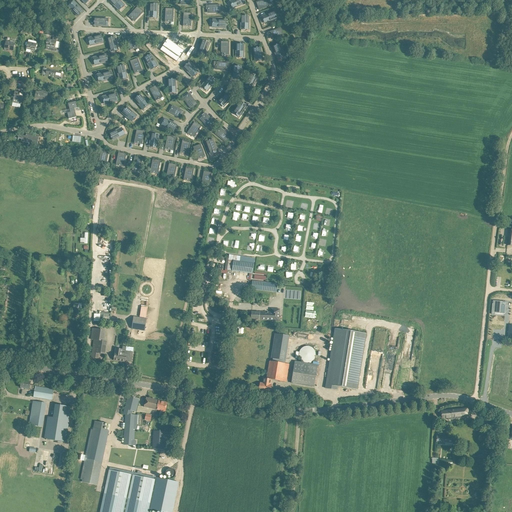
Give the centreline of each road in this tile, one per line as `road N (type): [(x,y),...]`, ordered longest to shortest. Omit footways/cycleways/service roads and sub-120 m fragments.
road 1 (unclassified): [(299,409),(0,361)]
road 2 (unclassified): [(474,399),(299,409)]
road 3 (track): [(487,287),(511,135)]
